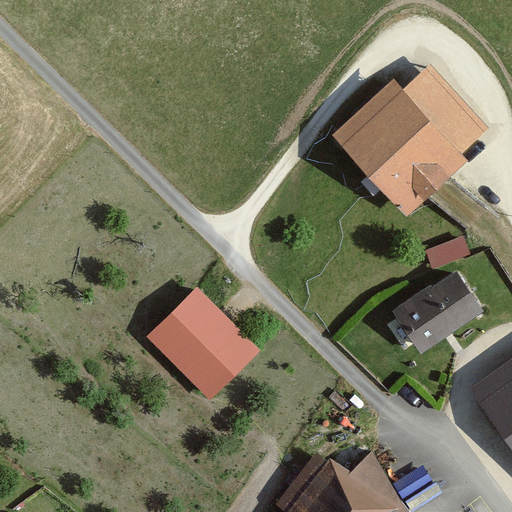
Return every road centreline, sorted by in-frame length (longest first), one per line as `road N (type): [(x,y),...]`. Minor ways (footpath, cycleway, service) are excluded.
road 1 (residential): [(507,511),(451,437),(385,405),(223,248)]
road 2 (track): [(223,248),(0,27)]
